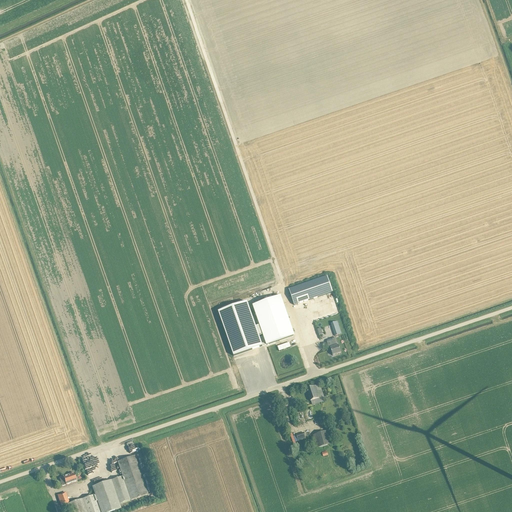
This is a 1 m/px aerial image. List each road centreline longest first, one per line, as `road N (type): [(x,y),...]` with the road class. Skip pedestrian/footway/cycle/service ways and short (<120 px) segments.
road 1 (unclassified): [(0,481),(511,307)]
road 2 (unknown): [(316,373),(188,0)]
